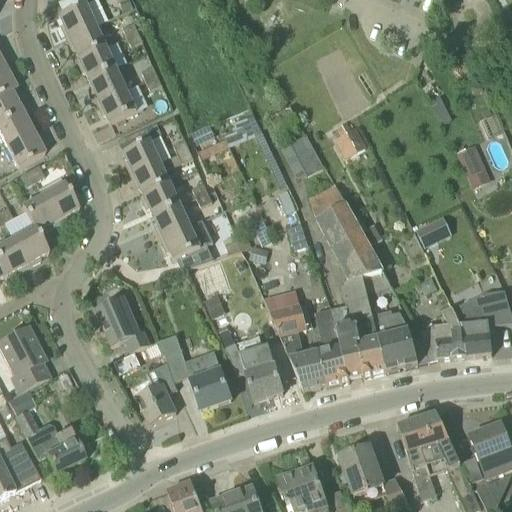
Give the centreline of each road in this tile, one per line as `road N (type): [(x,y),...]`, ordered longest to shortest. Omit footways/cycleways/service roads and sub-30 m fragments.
road 1 (residential): [(147,476),(62,328),(66,287),(101,223),(100,195),(39,68),(30,0)]
road 2 (tertiary): [(147,476),(248,436),(414,394),(511,382)]
